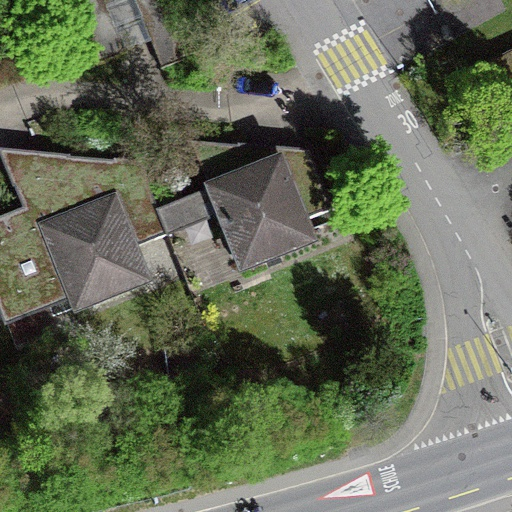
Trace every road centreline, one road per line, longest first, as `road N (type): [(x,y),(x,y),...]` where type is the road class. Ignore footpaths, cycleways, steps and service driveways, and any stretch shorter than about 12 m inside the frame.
road 1 (residential): [(511,376),(310,0)]
road 2 (secondary): [(328,511),(511,458)]
